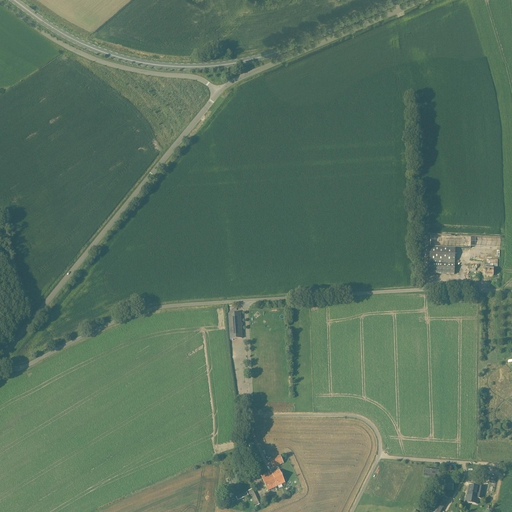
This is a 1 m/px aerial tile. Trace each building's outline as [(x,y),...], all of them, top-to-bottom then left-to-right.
[(488,241),(475,240),(474,250),(488,250),(488,241)] [(490,257),(489,269),(499,270),(500,258),(490,257)] [(480,269),(480,279),(494,280),(494,270),(480,269)] [(228,314),(230,332),(230,340),(242,339),(242,331),(241,326),(242,326),(242,324),(241,324),(240,314),(228,314)] [(283,463),(280,455),(274,458),(278,466),(283,463)] [(438,478),(439,470),(425,468),(424,476),(438,478)] [(281,484),(285,483),(279,471),(270,475),(272,480),(275,486),(276,488),(277,487),(278,489),(282,487),(281,484)] [(272,480),(270,475),(269,475),(268,473),(261,477),(268,491),(276,488),(275,486),(272,480)] [(453,491),(454,481),(445,480),(444,490),(453,491)] [(481,494),(482,489),(469,486),(467,496),(466,496),(465,502),(477,505),(478,499),(479,494),(481,494)] [(254,489),(248,491),(255,507),(261,504),(254,489)] [(247,492),(236,497),(238,501),(248,496),(247,492)] [(432,511),(439,511),(447,499),(439,494),(430,511),(432,511)]
